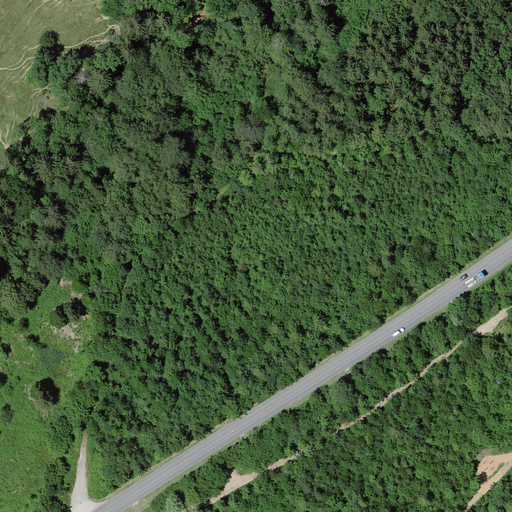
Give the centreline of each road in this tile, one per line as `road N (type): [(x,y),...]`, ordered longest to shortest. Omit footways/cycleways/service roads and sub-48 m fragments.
road 1 (track): [(82,511),(80,490),(129,262),(156,232),(256,160),(312,60)]
road 2 (tertiary): [(511,250),(104,511)]
